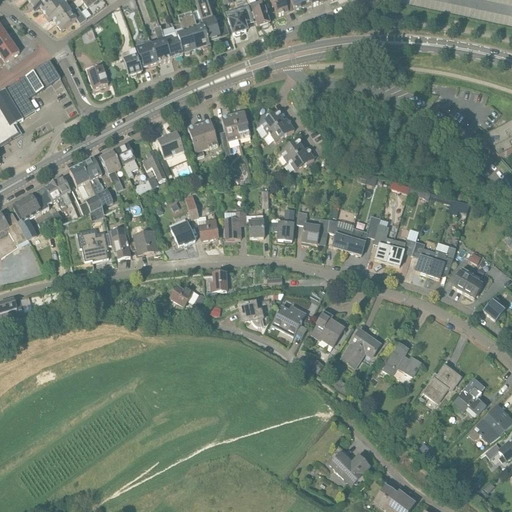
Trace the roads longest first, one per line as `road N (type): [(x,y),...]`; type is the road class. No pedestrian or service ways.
road 1 (residential): [(511,366),(476,334),(417,302),(281,264),(185,265),(0,298)]
road 2 (residential): [(0,330),(82,310),(158,311),(258,338),(295,369)]
road 3 (residential): [(366,0),(96,112)]
road 4 (unclassified): [(297,75),(312,84),(361,87),(409,107),(460,143),(511,197)]
road 5 (primary): [(429,44),(311,44),(228,70),(187,93)]
road 6 (primary): [(53,161),(187,93)]
road 7 (primary): [(293,62),(429,44)]
road 8 (residential): [(448,511),(410,490),(346,423)]
